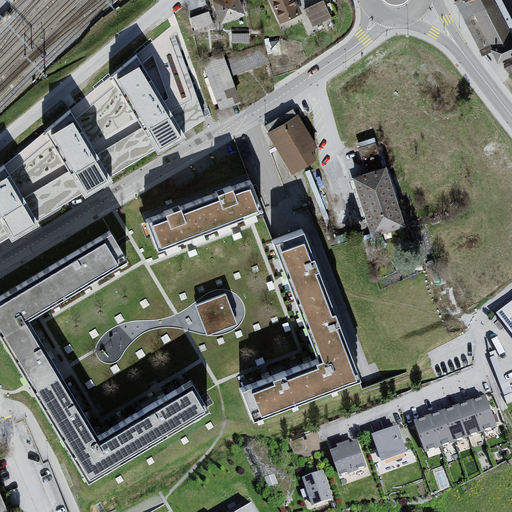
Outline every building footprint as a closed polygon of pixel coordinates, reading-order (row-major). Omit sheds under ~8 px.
[(238,0),(219,0),(213,3),(221,23),(244,14),(238,0)] [(292,0),(271,0),(282,20),(299,10),(292,0)] [(305,9),(313,25),(330,16),(322,0),(305,9)] [(511,19),(502,0),(454,0),(482,52),(491,47),(497,59),(511,51),(511,19)] [(195,24),(212,22),(211,10),(194,12),(195,24)] [(166,25),(0,164),(0,240),(204,119),(166,25)] [(263,47),(227,60),(232,72),(268,60),(263,47)] [(221,56),(207,61),(224,108),(238,103),(221,56)] [(297,116),(270,132),(292,169),(313,156),(308,147),(314,143),(297,116)] [(383,166),(355,174),(372,231),(400,223),(383,166)] [(251,179),(197,199),(210,228),(260,209),(251,179)] [(210,228),(197,199),(148,217),(159,246),(210,228)] [(274,236),(299,299),(328,288),(302,225),(274,236)] [(110,230),(44,268),(59,294),(126,257),(110,230)] [(0,294),(0,327),(1,329),(29,312),(59,294),(44,268),(0,294)] [(322,359),(351,349),(328,288),(299,299),(322,359)] [(225,291),(195,302),(206,331),(237,321),(225,291)] [(511,304),(496,317),(511,337),(511,304)] [(70,446),(97,431),(29,312),(1,329),(70,446)] [(361,374),(351,349),(322,359),(293,371),(303,397),(361,374)] [(303,397),(293,371),(241,391),(251,416),(303,397)] [(190,378),(137,409),(154,436),(207,407),(190,378)] [(487,400),(414,425),(427,459),(497,433),(487,400)] [(97,431),(70,446),(87,476),(154,436),(137,409),(97,431)] [(398,430),(372,439),(382,465),(407,456),(398,430)] [(359,446),(330,454),(338,478),(366,470),(359,446)] [(323,474),(303,482),(313,510),(334,503),(323,474)] [(264,511),(258,501),(239,511),(264,511)]
